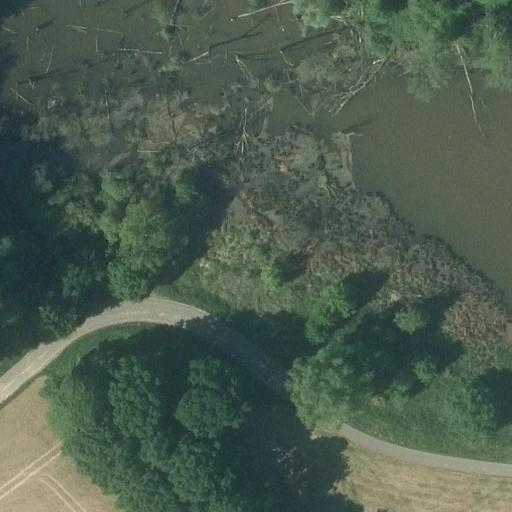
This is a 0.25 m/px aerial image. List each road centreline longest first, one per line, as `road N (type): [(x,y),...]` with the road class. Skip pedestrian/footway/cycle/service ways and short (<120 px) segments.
road 1 (track): [(511,468),(396,449),(345,426),(200,324),(145,313)]
road 2 (track): [(0,396),(83,330),(111,314),(145,313)]
